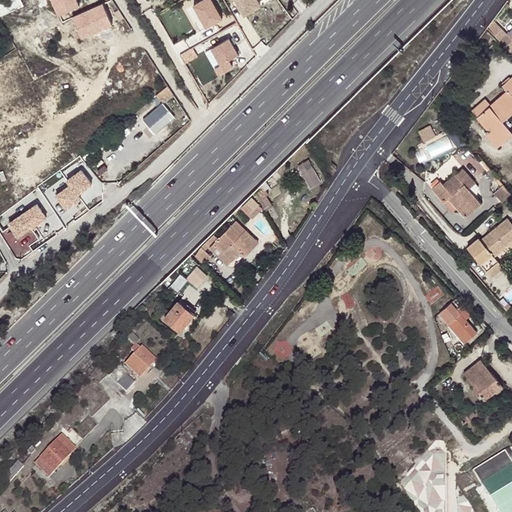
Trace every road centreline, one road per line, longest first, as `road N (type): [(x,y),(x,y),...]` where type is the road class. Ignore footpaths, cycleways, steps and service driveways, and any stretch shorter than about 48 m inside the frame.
road 1 (motorway): [(373,0),(0,365)]
road 2 (motorway): [(75,334),(421,0)]
road 3 (residential): [(199,122),(139,181),(18,272)]
road 4 (tertiary): [(369,178),(497,0)]
road 5 (tertiary): [(477,0),(352,162)]
road 6 (residential): [(499,318),(369,178)]
road 7 (residential): [(325,0),(207,115)]
road 8 (tertiary): [(352,162),(265,300)]
road 9 (tertiary): [(265,300),(321,249),(369,178)]
road 10 (tertiary): [(152,432),(215,373),(249,319)]
road 11 (tertiary): [(249,319),(152,432)]
road 12 (residential): [(199,122),(121,0)]
road 13 (residential): [(147,10),(207,115)]
